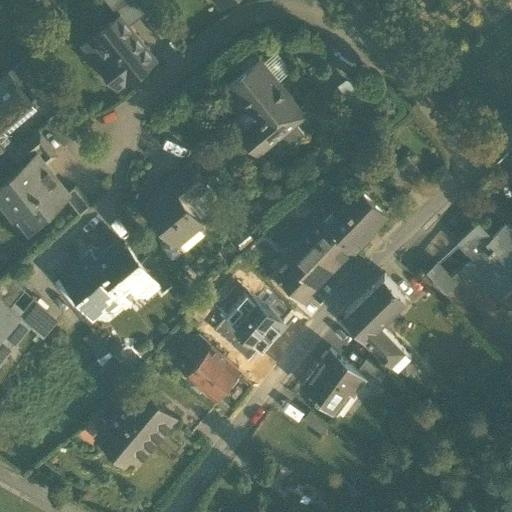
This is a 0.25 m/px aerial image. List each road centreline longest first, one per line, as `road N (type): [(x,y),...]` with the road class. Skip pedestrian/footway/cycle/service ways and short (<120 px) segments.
road 1 (residential): [(475,159),(401,83),(314,15),(254,15),(129,109),(113,137),(119,163),(108,194),(32,255),(67,299)]
road 2 (residential): [(475,159),(316,322),(172,511)]
